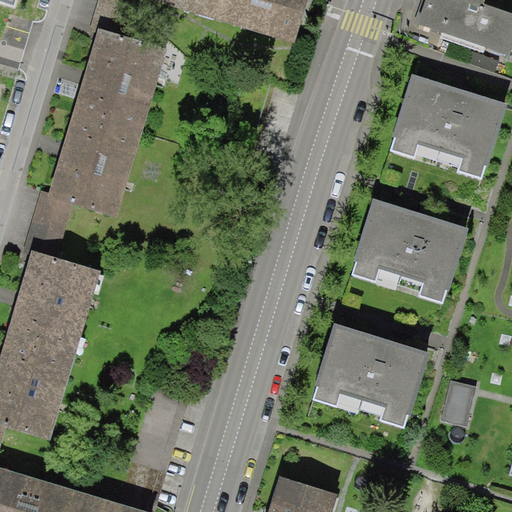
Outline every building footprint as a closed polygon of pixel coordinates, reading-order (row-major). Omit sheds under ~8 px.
[(295,46),(307,0),(137,0),(137,2),(295,46)] [(511,50),(511,14),(471,0),(424,0),(416,21),(511,52),(511,50)] [(47,196),(113,218),(164,54),(98,36),(47,196)] [(505,103),(413,75),(391,151),(484,181),(505,103)] [(467,223),(372,196),(351,277),(443,305),(467,223)] [(0,355),(0,424),(49,439),(98,270),(31,250),(0,355)] [(426,349),(335,322),(312,400),(405,429),(426,349)] [(479,387),(449,380),(438,422),(469,429),(479,387)] [(0,511),(142,511),(0,467),(0,511)] [(330,511),(335,495),(278,476),(267,511),(330,511)]
